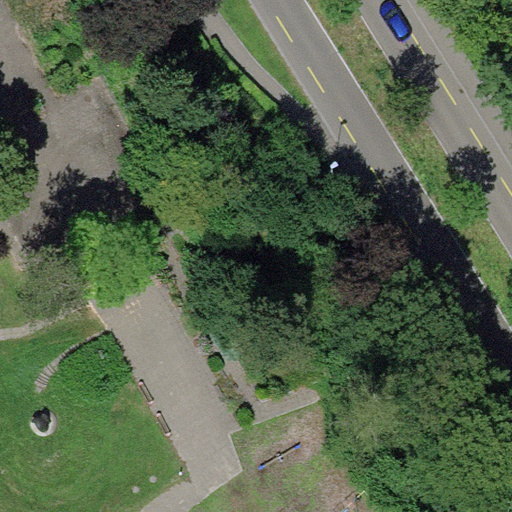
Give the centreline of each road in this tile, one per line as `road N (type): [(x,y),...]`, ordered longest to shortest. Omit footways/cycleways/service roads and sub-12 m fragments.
road 1 (tertiary): [(274,0),(511,376)]
road 2 (tertiary): [(511,212),(376,0)]
